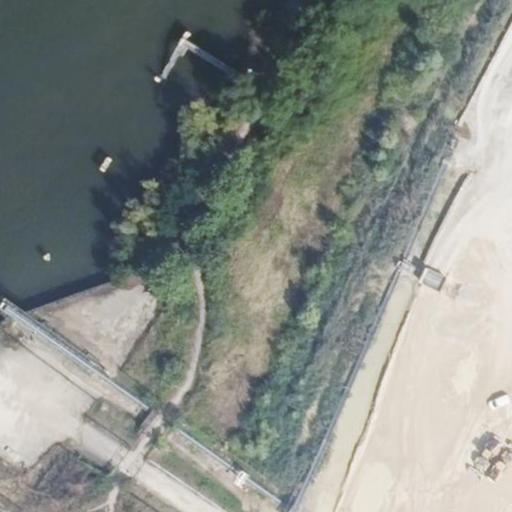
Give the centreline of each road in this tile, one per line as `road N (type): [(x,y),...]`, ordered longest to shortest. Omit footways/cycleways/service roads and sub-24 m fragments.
road 1 (track): [(105,501),(188,380),(200,288),(186,221),(330,0)]
road 2 (track): [(0,412),(14,393),(195,511)]
